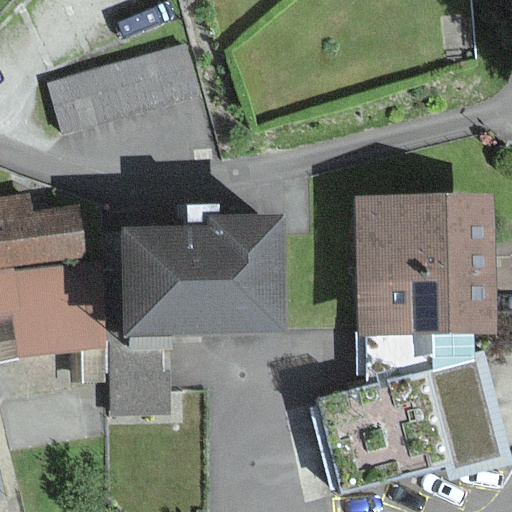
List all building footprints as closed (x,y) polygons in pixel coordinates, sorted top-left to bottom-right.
[(485,196),(350,200),(355,351),(373,351),(482,347),(490,347),(485,196)] [(27,220),(25,199),(0,201),(0,262),(80,252),(75,215),(27,220)] [(123,328),(282,322),(278,214),(119,220),(123,328)] [(103,343),(101,265),(14,272),(0,273),(0,313),(16,311),(19,352),(103,343)] [(482,347),(373,351),(381,385),(305,410),(328,497),(510,466),(482,347)]
